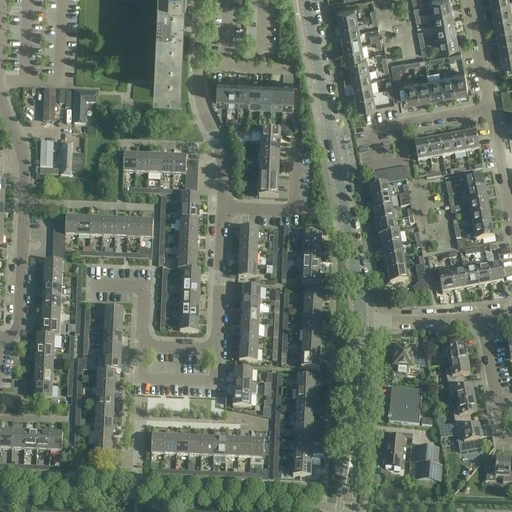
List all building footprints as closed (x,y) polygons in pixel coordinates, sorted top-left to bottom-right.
[(159,0),(156,82),(155,98),(178,99),(182,0),(159,0)] [(434,13),(451,10),(449,0),(433,0),(432,0),(434,13)] [(511,14),(510,2),(492,5),(494,17),(511,14)] [(340,24),(357,21),(355,9),(338,12),(340,24)] [(434,13),(436,25),(453,22),(451,10),(434,13)] [(511,25),(511,14),(494,17),(496,29),(511,25)] [(359,33),(357,21),(340,24),(342,36),(359,33)] [(456,34),(453,22),(436,25),(438,37),(456,34)] [(511,38),(511,25),(496,29),(498,41),(511,38)] [(362,45),(359,33),(342,36),(344,48),(362,45)] [(456,34),(438,37),(441,49),(458,46),(456,34)] [(511,50),(511,38),(498,41),(501,53),(511,50)] [(344,48),(346,61),(366,57),(366,56),(364,57),(362,45),(344,48)] [(511,50),(501,53),(503,66),(505,65),(507,73),(511,72),(511,50)] [(368,69),(366,57),(346,61),(349,61),(351,72),(368,69)] [(371,81),(368,69),(351,72),(353,84),(371,81)] [(465,74),(452,76),(455,94),(468,92),(465,74)] [(452,76),(440,79),(443,96),(455,94),(452,76)] [(440,79),(428,81),(431,98),(443,96),(440,79)] [(373,93),(371,81),(353,84),(355,96),(373,93)] [(419,100),(431,98),(428,81),(416,83),(419,100)] [(227,105),(228,84),(217,83),(216,102),(216,105),(227,105)] [(419,100),(416,83),(404,85),(407,103),(419,100)] [(239,84),(228,84),(227,105),(238,106),(238,103),(239,84)] [(250,85),(239,84),(238,103),(249,104),(250,85)] [(261,85),(250,85),(249,104),(260,104),(261,85)] [(272,86),(261,85),(260,104),(271,104),(272,86)] [(283,86),(272,86),(271,104),(282,105),(283,86)] [(283,86),(282,105),(293,105),(294,86),(283,86)] [(54,123),(55,95),(55,93),(45,92),(44,94),(43,122),(43,123),(54,123)] [(373,93),(355,96),(357,109),(375,105),(373,93)] [(96,94),(95,94),(76,94),(74,125),(84,126),(85,106),(85,104),(95,104),(96,94)] [(280,145),(280,134),(262,133),(252,133),(252,144),(261,144),(261,145),(280,145)] [(466,153),(479,151),(476,134),(463,136),(466,153)] [(454,156),(466,153),(463,136),(451,138),(454,156)] [(442,158),(454,156),(451,138),(439,140),(442,158)] [(430,160),(442,158),(439,140),(427,142),(430,160)] [(42,142),(40,169),(52,169),(53,143),(42,142)] [(430,160),(427,142),(415,145),(418,162),(430,160)] [(261,145),(261,156),(279,156),(280,145),(261,145)] [(62,147),(61,177),(69,177),(71,178),(72,174),(83,174),(84,156),(73,156),(73,147),(62,146),(62,147)] [(136,156),(124,156),(123,174),(136,175),(136,156)] [(136,175),(148,175),(149,157),(136,156),(136,175)] [(261,156),(260,167),(279,168),(279,156),(261,156)] [(148,175),(161,176),(161,158),(149,157),(148,175)] [(161,176),(173,176),(174,158),(161,158),(161,176)] [(173,176),(186,177),(186,173),(186,168),(186,162),(187,159),(174,158),(173,176)] [(260,167),(260,178),(278,179),(279,168),(260,167)] [(409,168),(403,169),(405,182),(411,181),(409,168)] [(400,183),(405,182),(403,169),(397,170),(400,183)] [(394,184),(400,183),(397,170),(391,171),(394,184)] [(388,185),(394,184),(391,171),(385,172),(388,185)] [(382,186),(387,185),(388,185),(385,172),(379,173),(382,186)] [(373,174),(376,187),(382,186),(379,173),(373,174)] [(260,178),(259,189),(278,189),(278,179),(260,178)] [(467,194),(484,190),(482,178),(465,181),(467,194)] [(372,201),(374,200),(389,198),(387,185),(382,186),(376,187),(369,188),(372,201)] [(259,200),(277,201),(278,189),(259,189),(259,200)] [(487,202),(486,200),(484,190),(467,194),(469,205),(487,202)] [(181,196),(180,209),(199,210),(199,197),(197,197),(185,197),(181,196)] [(392,210),(390,200),(389,198),(374,200),(372,201),(374,213),(392,210)] [(489,214),(487,202),(469,205),(471,217),(489,214)] [(180,209),(180,221),(198,222),(199,210),(180,209)] [(394,222),(392,210),(374,213),(376,225),(394,222)] [(471,217),(473,229),(491,226),(489,214),(471,217)] [(66,218),(65,222),(65,228),(65,234),(65,237),(77,237),(78,219),(66,218)] [(77,237),(90,238),(91,219),(78,219),(77,237)] [(90,238),(102,238),(103,220),(91,219),(90,238)] [(102,238),(115,239),(115,221),(103,220),(102,238)] [(115,239),(127,239),(128,221),(115,221),(115,239)] [(127,239),(139,240),(140,222),(128,221),(127,239)] [(180,221),(179,234),(198,234),(198,222),(180,221)] [(139,240),(152,241),(153,222),(140,222),(139,240)] [(376,225),(378,237),(398,233),(398,232),(396,233),(394,222),(376,225)] [(491,226),(473,229),(476,242),(493,239),(491,226)] [(259,230),(244,229),(240,229),(240,241),(258,242),(259,230)] [(174,233),(174,246),(179,246),(197,247),(198,234),(179,234),(174,233)] [(401,245),(398,233),(378,237),(379,237),(381,237),(383,249),(401,245)] [(321,236),(303,235),(303,248),(321,249),(321,236)] [(257,255),(258,242),(240,241),(239,254),(257,255)] [(403,257),(401,245),(383,249),(385,261),(403,257)] [(179,246),(178,258),(197,259),(197,247),(179,246)] [(320,261),(321,249),(303,248),(302,261),(320,261)] [(257,267),(257,255),(239,254),(239,266),(257,267)] [(385,261),(388,273),(405,269),(403,257),(385,261)] [(178,258),(178,271),(200,272),(200,271),(196,271),(197,259),(178,258)] [(320,274),(320,261),(302,261),(302,273),(320,274)] [(62,275),(63,263),(52,262),(44,262),(44,275),(62,275)] [(475,264),(462,266),(463,272),(467,290),(479,287),(476,270),(475,264)] [(490,285),(503,283),(500,265),(487,268),(490,285)] [(257,267),(239,266),(238,279),(256,280),(257,267)] [(479,287),(490,285),(487,268),(476,270),(479,287)] [(405,269),(388,273),(390,285),(408,282),(405,269)] [(200,284),(200,272),(178,271),(182,271),(182,284),(200,284)] [(454,292),(467,290),(463,272),(451,274),(454,292)] [(319,286),(320,274),(302,273),(301,285),(319,286)] [(454,292),(451,274),(439,277),(442,294),(454,292)] [(61,288),(62,275),(44,275),(43,287),(61,288)] [(420,285),(414,290),(414,291),(415,294),(429,291),(428,289),(427,283),(420,284),(420,285)] [(182,284),(181,296),(199,297),(200,284),(182,284)] [(61,300),(61,288),(43,287),(43,299),(61,300)] [(242,288),(242,301),(260,302),(260,289),(242,288)] [(304,294),(304,307),(322,308),(322,295),(304,294)] [(199,309),(199,297),(181,296),(180,308),(199,309)] [(60,313),(61,300),(43,299),(42,312),(60,313)] [(242,301),(241,313),(259,314),(260,302),(242,301)] [(304,307),(303,319),(321,320),(322,308),(304,307)] [(180,308),(180,321),(198,322),(199,309),(180,308)] [(105,310),(104,322),(123,323),(123,311),(105,310)] [(60,325),(60,313),(42,312),(42,324),(60,325)] [(241,313),(241,326),(259,327),(259,314),(241,313)] [(303,319),(303,332),(321,333),(321,320),(303,319)] [(180,321),(179,334),(198,334),(198,322),(180,321)] [(104,322),(103,335),(122,336),(123,323),(104,322)] [(59,337),(60,325),(42,324),(41,336),(36,336),(59,337)] [(241,326),(240,338),(258,339),(259,327),(241,326)] [(303,332),(302,344),(320,345),(321,333),(303,332)] [(103,335),(103,347),(121,348),(122,336),(103,335)] [(36,336),(36,349),(54,350),(54,338),(59,338),(59,337),(36,336)] [(258,351),(258,339),(240,338),(239,350),(258,351)] [(302,344),(301,358),(320,359),(320,345),(302,344)] [(456,344),(441,347),(440,347),(442,359),(448,358),(449,366),(467,362),(465,349),(457,350),(456,344)] [(427,369),(426,361),(424,354),(415,353),(416,347),(394,345),(392,367),(398,367),(398,372),(399,373),(404,373),(406,373),(406,368),(414,369),(414,368),(427,369)] [(103,347),(102,359),(121,360),(121,348),(103,347)] [(36,349),(35,362),(53,362),(54,350),(36,349)] [(258,351),(239,350),(239,363),(257,364),(258,351)] [(319,370),(320,359),(301,358),(301,369),(319,370)] [(120,373),(121,360),(102,359),(102,372),(97,371),(97,372),(120,373)] [(52,375),(53,362),(35,362),(34,374),(52,375)] [(448,386),(464,383),(463,377),(470,376),(467,362),(449,366),(451,373),(445,374),(448,386)] [(252,384),(252,371),(234,370),(234,383),(252,384)] [(97,372),(96,384),(115,385),(115,373),(120,373),(97,372)] [(52,387),(52,375),(34,374),(34,386),(52,387)] [(315,391),(315,379),(297,378),(297,390),(315,391)] [(251,396),(252,384),(234,383),(233,395),(251,396)] [(464,383),(448,386),(450,398),(455,398),(456,405),(474,402),(472,388),(465,389),(464,383)] [(96,384),(96,397),(114,397),(115,385),(96,384)] [(33,399),(51,400),(52,387),(34,386),(33,399)] [(314,404),(315,391),(297,390),(296,403),(314,404)] [(388,424),(419,426),(422,392),(391,390),(389,413),(388,413),(388,416),(389,416),(388,424)] [(233,408),(239,408),(251,409),(251,396),(233,395),(233,408)] [(96,397),(95,409),(114,410),(114,397),(96,397)] [(455,426),(471,423),(470,417),(477,416),(474,402),(456,405),(458,413),(453,413),(455,426)] [(314,416),(314,404),(296,403),(295,415),(314,416)] [(95,409),(95,422),(113,422),(114,410),(95,409)] [(313,428),(314,416),(295,415),(295,427),(313,428)] [(95,422),(94,434),(112,435),(113,422),(95,422)] [(471,423),(455,426),(457,437),(457,438),(459,445),(460,454),(481,451),(479,442),(482,442),(479,427),(472,429),(471,423)] [(439,429),(438,429),(441,441),(457,437),(455,426),(445,428),(443,428),(439,429)] [(312,441),(313,428),(295,427),(294,440),(312,441)] [(12,433),(0,432),(0,450),(11,451),(12,433)] [(25,433),(12,433),(11,451),(24,452),(25,433)] [(37,434),(25,433),(24,452),(36,452),(37,434)] [(49,434),(37,434),(36,452),(49,453),(49,434)] [(62,435),(49,434),(49,453),(61,453),(62,435)] [(94,434),(94,446),(112,447),(112,435),(94,434)] [(151,437),(151,455),(163,456),(164,438),(151,437)] [(177,438),(164,438),(163,456),(176,456),(177,438)] [(189,439),(177,438),(176,456),(188,457),(189,439)] [(384,468),(402,469),(405,440),(387,438),(384,468)] [(202,439),(189,439),(188,457),(201,457),(202,439)] [(214,440),(202,439),(201,457),(213,458),(214,440)] [(226,440),(214,440),(213,458),(225,458),(226,440)] [(225,458),(238,459),(239,441),(226,440),(225,458)] [(312,453),(312,441),(294,440),(294,452),(312,453)] [(251,441),(239,441),(238,459),(250,459),(251,441)] [(264,442),(251,441),(250,459),(263,460),(264,442)] [(112,447),(94,446),(93,459),(111,460),(112,447)] [(417,482),(440,484),(441,468),(436,468),(438,451),(415,449),(414,464),(419,465),(417,482)] [(311,466),(312,453),(294,452),(293,465),(311,466)] [(511,484),(511,468),(509,468),(509,461),(495,460),(495,463),(486,462),(485,483),(495,484),(495,478),(503,479),(502,484),(511,484)] [(293,477),(311,478),(311,466),(293,465),(293,477)]
